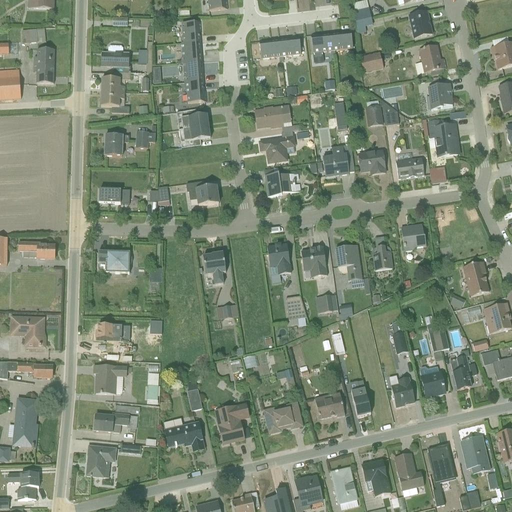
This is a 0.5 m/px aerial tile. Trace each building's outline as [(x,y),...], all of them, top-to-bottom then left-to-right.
[(52,0),(30,0),(30,13),(53,14),(52,0)] [(207,0),(210,16),(227,14),(225,0),(207,0)] [(397,0),(399,9),(425,4),(423,0),(397,0)] [(350,31),(364,31),(364,4),(350,4),(350,31)] [(415,46),(435,41),(429,16),(409,21),(415,46)] [(182,28),(183,47),(202,46),(201,27),(182,28)] [(335,56),(356,53),(353,34),(333,37),(335,56)] [(36,36),(27,36),(28,50),(37,49),(36,36)] [(335,56),(333,37),(312,40),(315,59),(335,56)] [(284,62),(304,59),(302,40),(281,43),(284,62)] [(284,62),(281,43),(259,46),(262,65),(284,62)] [(183,63),(203,62),(202,46),(183,47),(183,63)] [(497,76),(511,72),(511,48),(491,54),(497,76)] [(425,78),(444,75),(440,50),(421,53),(425,78)] [(107,58),(99,58),(99,72),(112,73),(112,78),(128,79),(129,59),(122,59),(122,53),(121,51),(109,51),(107,53),(107,58)] [(52,57),(34,56),(33,89),(51,89),(52,57)] [(183,63),(184,85),(204,84),(203,62),(183,63)] [(415,66),(407,68),(410,79),(417,77),(415,66)] [(18,76),(0,77),(0,105),(20,104),(18,76)] [(186,108),(205,107),(204,84),(184,85),(186,108)] [(98,85),(98,99),(116,99),(116,85),(98,85)] [(318,85),(317,95),(326,95),(327,85),(318,85)] [(511,86),(499,89),(504,118),(511,117),(511,86)] [(375,109),(388,108),(387,102),(396,101),(394,88),(373,90),(375,109)] [(432,115),(456,111),(451,88),(427,93),(432,115)] [(270,101),(277,100),(275,92),(268,94),(270,101)] [(98,99),(98,113),(113,113),(113,120),(128,120),(128,114),(116,113),(116,99),(98,99)] [(289,99),(290,107),(300,107),(300,99),(289,99)] [(140,100),(126,100),(126,109),(141,108),(140,100)] [(328,107),(328,129),(337,129),(337,107),(328,107)] [(390,109),(376,110),(377,128),(391,128),(390,109)] [(259,133),(293,129),(291,110),(257,114),(259,133)] [(372,110),(359,110),(359,129),(372,128),(372,110)] [(179,124),(180,134),(212,129),(211,119),(179,124)] [(182,147),(214,142),(212,129),(180,134),(182,147)] [(435,163),(462,159),(458,129),(431,133),(435,163)] [(147,139),(133,138),(133,153),(147,154),(147,139)] [(124,142),(103,141),(103,162),(124,162),(124,142)] [(296,152),(294,141),(260,145),(262,157),(267,157),(269,169),(289,166),(287,154),(296,152)] [(328,182),(351,178),(346,150),(333,153),(335,161),(324,163),(328,182)] [(372,180),(389,177),(385,154),(359,158),(362,178),(371,177),(372,180)] [(401,185),(426,180),(422,162),(397,167),(401,185)] [(269,204),(294,200),(290,177),(265,181),(269,204)] [(200,211),(222,208),(220,191),(208,192),(207,186),(188,189),(190,205),(199,204),(200,211)] [(150,208),(161,209),(162,191),(151,190),(150,208)] [(99,194),(99,208),(129,209),(129,195),(99,194)] [(407,255),(428,252),(424,229),(403,232),(407,255)] [(377,276),(394,273),(390,251),(387,252),(385,242),(376,243),(378,252),(373,253),(377,276)] [(9,245),(0,244),(0,271),(9,272),(9,245)] [(280,280),(294,278),(289,248),(269,251),(273,272),(278,271),(280,280)] [(56,251),(21,250),(21,257),(39,257),(39,265),(56,265),(56,251)] [(350,285),(367,282),(361,250),(336,254),(339,274),(347,272),(350,285)] [(315,283),(329,280),(325,253),(303,257),(306,276),(314,275),(315,283)] [(216,291),(233,288),(227,257),(206,261),(209,281),(214,280),(216,291)] [(132,259),(97,258),(97,271),(105,271),(105,279),(132,279),(132,259)] [(470,303),(493,297),(485,267),(462,273),(470,303)] [(160,276),(149,275),(149,288),(159,288),(160,276)] [(329,303),(323,303),(323,299),(309,299),(309,314),(329,314),(329,303)] [(296,300),(281,301),(282,329),(297,328),(296,300)] [(453,313),(457,306),(446,300),(442,307),(453,313)] [(230,307),(210,310),(211,322),(231,319),(230,307)] [(334,308),(333,317),(344,318),(345,309),(334,308)] [(489,341),(511,335),(511,326),(508,308),(483,314),(489,341)] [(455,313),(449,315),(453,326),(459,324),(455,313)] [(45,353),(45,323),(10,323),(10,342),(24,342),(24,353),(45,353)] [(387,327),(388,337),(386,337),(388,355),(397,355),(394,326),(387,327)] [(437,334),(427,334),(428,353),(438,353),(437,334)] [(435,363),(434,356),(427,357),(428,364),(435,363)] [(460,397),(475,393),(467,362),(452,366),(460,397)] [(499,387),(511,384),(511,362),(494,367),(499,387)] [(35,369),(0,368),(0,384),(7,386),(8,377),(34,377),(34,384),(54,385),(54,371),(35,370),(35,369)] [(142,368),(141,407),(152,407),(153,368),(142,368)] [(300,370),(293,371),(295,379),(302,377),(300,370)] [(428,403),(447,399),(441,371),(421,376),(428,403)] [(128,374),(95,373),(94,400),(122,401),(122,384),(127,384),(128,374)] [(279,374),(282,390),(288,389),(286,373),(279,374)] [(397,412),(416,407),(410,383),(391,388),(397,412)] [(180,387),(185,413),(195,411),(190,386),(180,387)] [(356,422),(370,419),(364,393),(350,396),(356,422)] [(320,425),(348,419),(346,407),(338,409),(337,404),(327,406),(326,401),(315,404),(320,425)] [(40,407),(18,405),(15,432),(8,432),(7,444),(14,444),(14,453),(36,455),(40,407)] [(271,440),(305,432),(299,407),(265,414),(271,440)] [(252,422),(249,408),(215,416),(222,450),(247,444),(243,424),(252,422)] [(144,426),(143,414),(134,415),(135,427),(144,426)] [(129,424),(92,421),(91,438),(112,440),(113,430),(128,431),(129,424)] [(175,421),(158,424),(159,431),(177,427),(175,421)] [(173,462),(207,455),(201,426),(166,434),(173,462)] [(504,468),(511,466),(511,435),(498,438),(504,468)] [(470,482),(492,476),(484,441),(461,446),(470,482)] [(436,452),(427,454),(434,487),(454,483),(446,451),(436,453),(436,452)] [(116,455),(88,453),(86,483),(108,484),(109,469),(115,469),(116,455)] [(396,462),(403,496),(427,491),(423,476),(417,478),(413,458),(396,462)] [(377,502),(391,499),(388,483),(390,482),(386,465),(363,470),(367,488),(374,486),(377,502)] [(339,509),(359,504),(352,472),(331,476),(339,509)] [(303,511),(306,511),(325,507),(317,479),(296,485),(303,511)] [(42,481),(6,480),(6,488),(22,488),(22,496),(41,497),(42,481)] [(497,501),(505,501),(505,493),(497,494),(497,501)] [(266,511),(291,511),(287,494),(278,497),(279,502),(265,505),(266,511)] [(468,495),(459,498),(463,511),(468,511),(474,510),(468,495)] [(234,511),(255,511),(253,501),(233,505),(234,511)] [(383,503),(385,511),(386,511),(392,511),(390,502),(383,503)]
